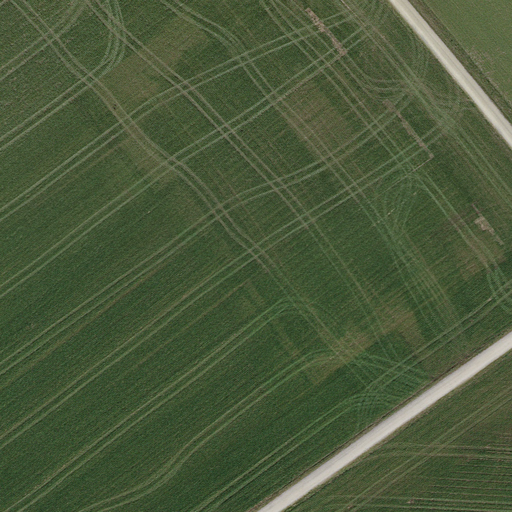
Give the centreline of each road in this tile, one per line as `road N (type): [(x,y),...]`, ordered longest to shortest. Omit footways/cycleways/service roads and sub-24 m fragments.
road 1 (track): [(267,511),(511,339)]
road 2 (track): [(395,0),(511,141)]
